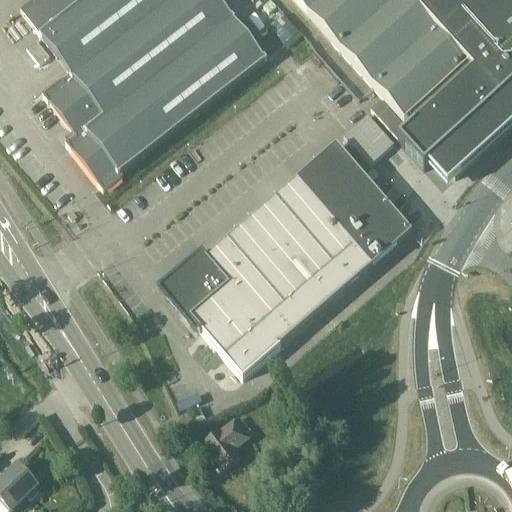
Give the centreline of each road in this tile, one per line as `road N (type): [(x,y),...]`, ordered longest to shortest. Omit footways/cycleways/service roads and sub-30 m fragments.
road 1 (secondary): [(0,237),(176,511)]
road 2 (unclassified): [(431,326),(422,357),(439,467)]
road 3 (unclassified): [(473,461),(431,326)]
